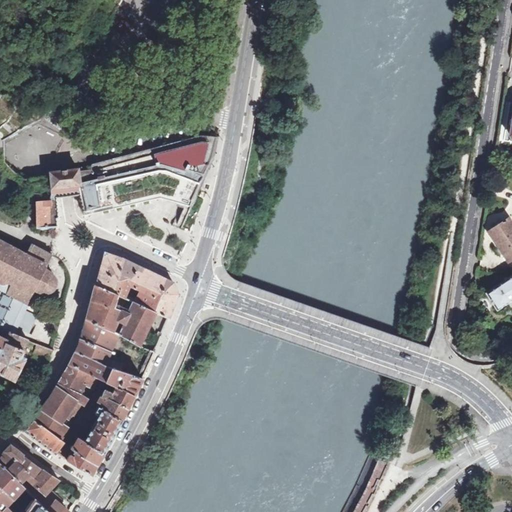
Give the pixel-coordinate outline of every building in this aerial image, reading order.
[(178,214),(173,225),(183,229),(184,229),(185,228),(184,227),(185,225),(192,207),(193,207),(205,181),(158,168),(80,186),(78,168),(74,169),(75,184),(76,193),(77,194),(79,194),(84,215),(88,215),(89,214),(160,198),(185,205),(181,215),(179,214),(178,214)] [(57,171),(54,172),(54,173),(56,187),(56,189),(57,197),(59,197),(66,196),(77,194),(76,193),(75,184),(74,169),(65,170),(59,171),(57,171)] [(54,173),(54,172),(51,172),(53,195),(51,200),(36,201),(37,228),(58,226),(57,218),(59,218),(57,197),(56,189),(56,187),(54,173)] [(487,231),(508,262),(511,259),(511,226),(506,218),(498,224),(487,231)] [(52,256),(53,255),(52,255),(52,254),(51,254),(33,245),(34,244),(32,244),(31,244),(31,245),(26,254),(0,241),(0,282),(0,283),(1,283),(3,284),(5,284),(6,284),(8,283),(9,281),(12,283),(11,286),(11,287),(10,289),(9,289),(8,292),(7,292),(7,293),(7,294),(8,295),(9,294),(26,303),(27,304),(28,304),(29,302),(28,302),(32,293),(33,293),(34,290),(43,294),(43,293),(46,293),(49,293),(51,292),(52,292),(54,290),(55,289),(56,287),(57,285),(57,283),(57,282),(57,279),(56,277),(55,276),(54,275),(53,274),(53,273),(45,268),(47,265),(51,256),(52,256)] [(125,298),(126,295),(129,286),(139,291),(135,299),(134,302),(155,312),(169,318),(178,294),(173,282),(169,280),(143,268),(124,259),(106,254),(98,273),(96,285),(125,298)] [(511,275),(487,293),(492,301),(498,310),(511,300),(511,275)] [(0,335),(7,339),(10,332),(11,332),(14,327),(29,333),(37,315),(25,310),(27,304),(26,303),(9,294),(8,295),(7,294),(7,293),(7,292),(8,292),(9,289),(10,289),(11,287),(11,286),(12,283),(9,281),(8,283),(6,284),(5,284),(3,284),(1,283),(0,283),(0,282),(0,335)] [(86,319),(110,332),(139,346),(155,312),(134,302),(125,298),(96,285),(95,284),(91,300),(90,305),(89,309),(86,319)] [(79,344),(76,352),(100,363),(107,350),(103,348),(110,332),(86,319),(85,324),(84,329),(81,340),(80,343),(79,344)] [(0,372),(15,380),(16,378),(24,361),(24,360),(25,358),(22,356),(28,340),(28,339),(11,332),(10,332),(7,339),(0,335),(0,372)] [(55,350),(54,349),(37,343),(32,358),(49,366),(55,350)] [(73,359),(69,365),(98,378),(100,374),(107,378),(104,381),(115,386),(134,395),(139,386),(143,378),(124,372),(121,371),(109,367),(100,363),(76,352),(73,359)] [(111,359),(109,367),(121,371),(123,364),(111,359)] [(33,419),(57,435),(61,438),(71,423),(69,422),(82,403),(80,401),(82,398),(83,398),(81,394),(77,392),(82,383),(92,388),(98,378),(69,365),(59,383),(50,396),(40,409),(33,419)] [(21,392),(10,386),(7,393),(18,398),(21,392)] [(134,395),(115,386),(113,392),(106,389),(104,390),(102,395),(128,408),(131,402),(134,395)] [(105,404),(103,408),(122,420),(127,411),(128,408),(102,395),(98,401),(105,404)] [(98,405),(94,412),(99,415),(85,440),(84,441),(104,453),(117,431),(122,420),(103,408),(98,405)] [(36,438),(56,453),(57,452),(65,441),(61,438),(57,435),(33,419),(24,430),(36,438)] [(73,449),(98,464),(103,455),(104,453),(84,441),(85,440),(79,437),(74,445),(73,445),(71,448),(73,449)] [(4,451),(5,452),(35,479),(30,484),(45,495),(50,490),(59,480),(38,466),(28,458),(11,444),(4,451)] [(73,449),(67,460),(92,474),(93,471),(96,467),(98,464),(73,449)] [(65,511),(45,495),(30,484),(35,479),(5,452),(0,458),(0,457),(0,463),(19,483),(24,478),(29,482),(26,485),(28,486),(25,489),(35,499),(50,511),(65,511)] [(24,488),(19,483),(0,463),(0,485),(13,498),(24,488)] [(13,511),(7,505),(13,498),(0,485),(0,511),(13,511)] [(50,490),(45,495),(65,511),(68,511),(69,511),(58,503),(55,500),(57,497),(50,490)] [(50,511),(35,499),(26,511),(50,511)]
